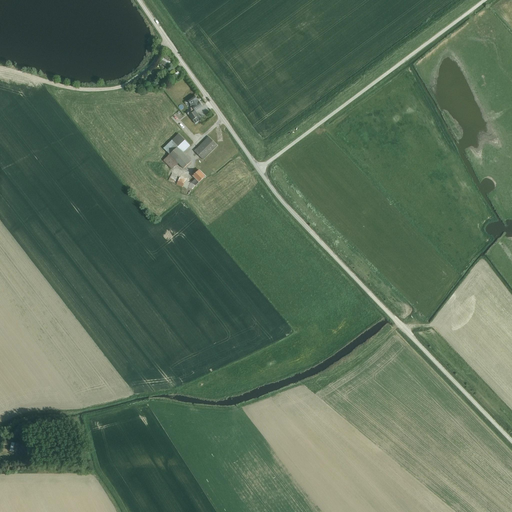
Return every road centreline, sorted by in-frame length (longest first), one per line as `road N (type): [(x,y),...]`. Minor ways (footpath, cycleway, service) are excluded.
road 1 (unclassified): [(511,441),(258,169)]
road 2 (unclassified): [(486,0),(258,169)]
road 3 (unclassified): [(138,0),(258,169)]
